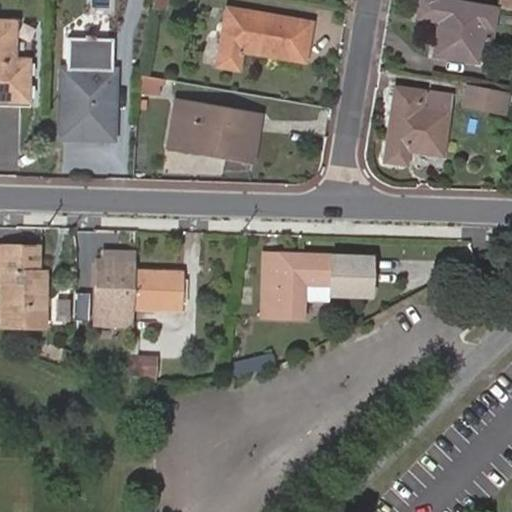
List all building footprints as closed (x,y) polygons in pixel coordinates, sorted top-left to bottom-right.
[(164,0),(152,0),(151,7),(163,9),(164,0)] [(496,10),(437,0),(421,0),(419,20),(439,23),(433,57),(477,64),(483,31),(492,32),(496,10)] [(511,0),(500,0),(499,7),(511,9),(511,0)] [(312,24),(228,9),(217,66),(238,70),(241,53),(304,63),(312,24)] [(13,24),(0,23),(0,101),(24,102),(25,62),(12,61),(13,24)] [(113,127),(115,72),(113,72),(114,40),(94,39),(94,37),(86,36),(86,39),(66,38),(65,70),(61,69),(58,139),(77,140),(78,126),(113,127)] [(506,96),(466,88),(463,104),(502,111),(506,96)] [(450,97),(396,90),(385,162),(405,165),(406,152),(439,156),(450,97)] [(220,144),(218,157),(251,162),(260,118),(177,103),(171,135),(220,144)] [(112,142),(113,127),(78,126),(77,140),(112,142)] [(169,149),(218,157),(220,144),(171,135),(169,149)] [(36,273),(36,250),(3,249),(1,327),(41,328),(42,273),(36,273)] [(133,273),(134,256),(102,254),(102,263),(95,263),(93,309),(131,309),(131,308),(133,273)] [(326,286),(327,257),(299,256),(299,259),(290,259),(290,256),(263,255),(261,317),(299,318),(301,286),(326,286)] [(367,258),(327,257),(326,286),(325,297),(354,297),(354,291),(366,291),(367,258)] [(179,275),(133,273),(131,308),(177,309),(179,275)] [(130,337),(128,384),(131,384),(134,384),(136,384),(139,384),(142,384),(144,384),(147,385),(150,385),(152,385),(155,385),(155,358),(137,357),(138,338),(130,337)] [(127,379),(127,357),(106,356),(105,378),(127,379)] [(269,357),(227,367),(226,368),(228,379),(239,376),(249,374),(259,372),(271,368),(269,357)]
